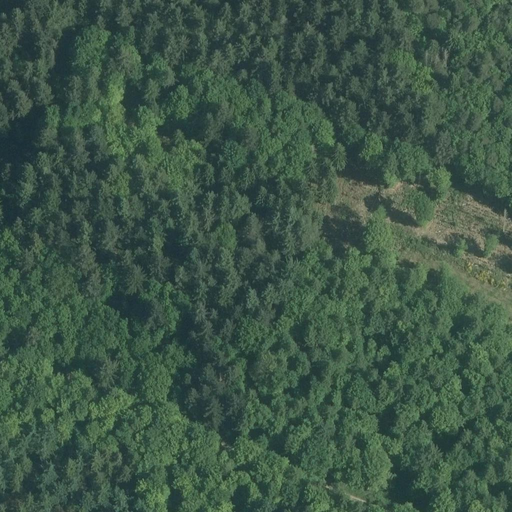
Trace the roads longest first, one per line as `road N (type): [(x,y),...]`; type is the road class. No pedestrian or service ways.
road 1 (track): [(373,511),(0,363)]
road 2 (track): [(0,246),(98,0)]
